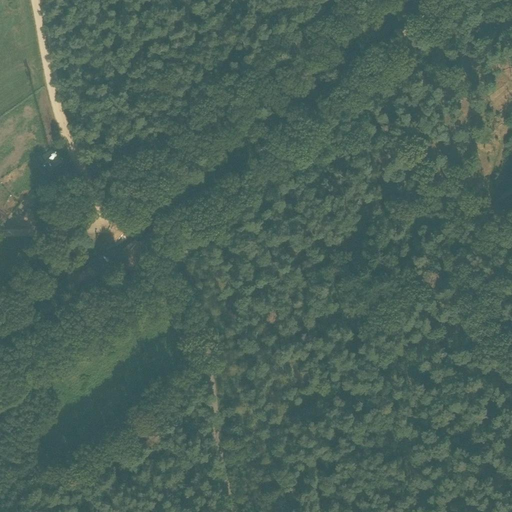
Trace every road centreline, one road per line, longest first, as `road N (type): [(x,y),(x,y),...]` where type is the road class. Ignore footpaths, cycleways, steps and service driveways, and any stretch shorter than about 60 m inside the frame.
road 1 (unclassified): [(227,511),(175,282),(105,230),(0,233)]
road 2 (track): [(166,271),(269,189),(373,81),(412,65)]
road 3 (track): [(464,319),(214,444)]
road 4 (track): [(105,230),(52,100),(34,0)]
road 5 (track): [(201,46),(72,159)]
